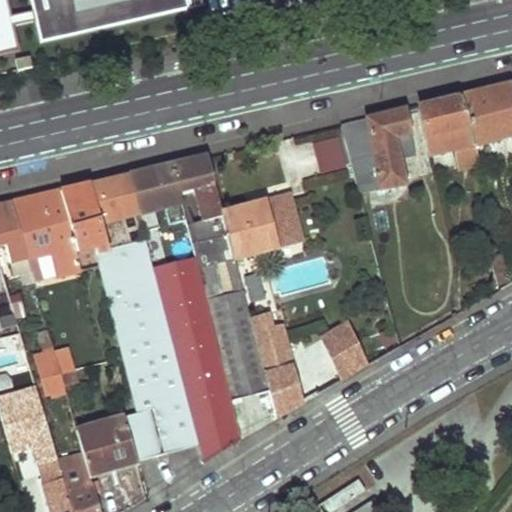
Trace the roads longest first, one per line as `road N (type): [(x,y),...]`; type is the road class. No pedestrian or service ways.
road 1 (primary): [(0,152),(511,38)]
road 2 (primary): [(511,16),(0,128)]
road 3 (residential): [(511,325),(204,511)]
